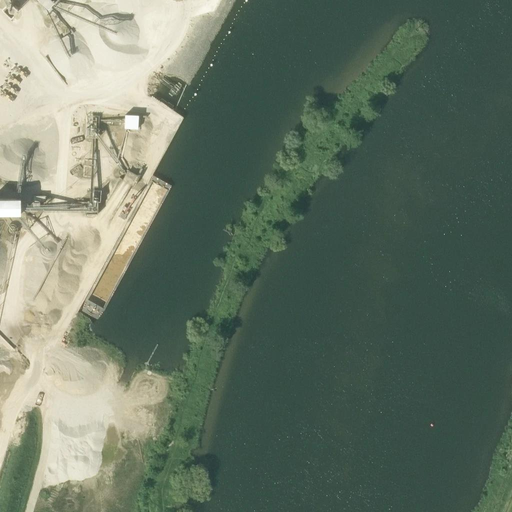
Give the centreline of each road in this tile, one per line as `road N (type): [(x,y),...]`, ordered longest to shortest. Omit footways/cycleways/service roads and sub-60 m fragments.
road 1 (unknown): [(69,101),(49,222),(26,248),(5,316)]
road 2 (unknown): [(69,101),(108,92),(151,60),(177,28),(182,0)]
road 3 (unknown): [(5,316),(39,372),(0,454)]
